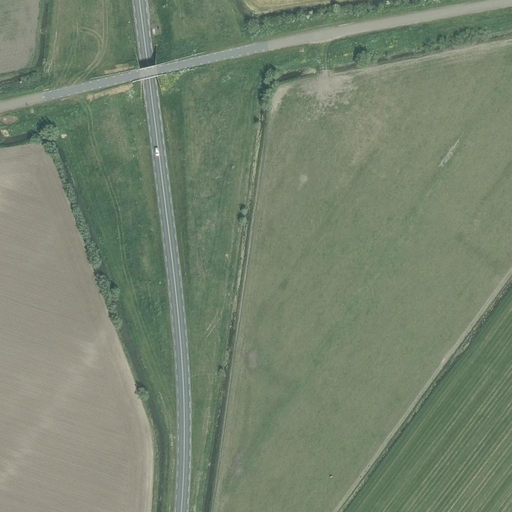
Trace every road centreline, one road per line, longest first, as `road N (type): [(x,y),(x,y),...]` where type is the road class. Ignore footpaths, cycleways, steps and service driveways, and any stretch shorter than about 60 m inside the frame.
road 1 (tertiary): [(0,107),(511,1)]
road 2 (primary): [(138,0),(181,359),(180,511)]
